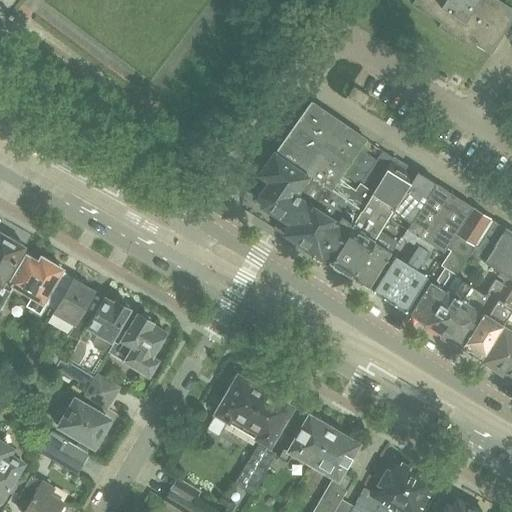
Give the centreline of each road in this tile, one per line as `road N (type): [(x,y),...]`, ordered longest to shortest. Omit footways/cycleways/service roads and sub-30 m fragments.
road 1 (residential): [(511,146),(360,50),(329,47),(198,220)]
road 2 (primary): [(185,268),(511,462)]
road 3 (primary): [(511,420),(198,220)]
road 4 (primary): [(198,220),(0,116)]
road 5 (primary): [(0,167),(185,268)]
road 6 (residential): [(108,511),(196,360)]
